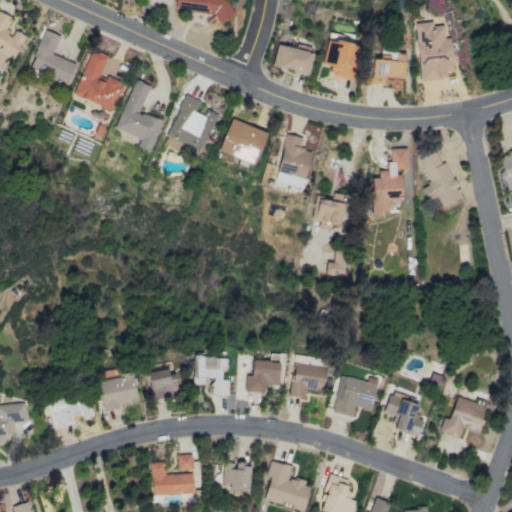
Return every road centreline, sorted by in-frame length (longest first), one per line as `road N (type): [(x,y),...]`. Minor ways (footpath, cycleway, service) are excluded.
road 1 (residential): [(0,475),(163,431),(238,426),(320,439),(487,500)]
road 2 (residential): [(511,99),(398,120),(335,116),(62,0)]
road 3 (residential): [(466,112),(511,321),(483,511)]
